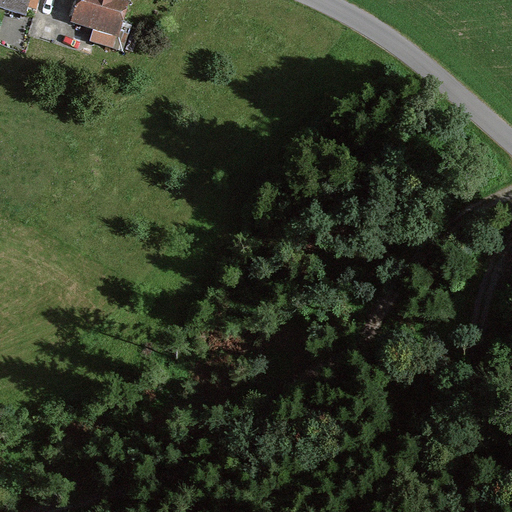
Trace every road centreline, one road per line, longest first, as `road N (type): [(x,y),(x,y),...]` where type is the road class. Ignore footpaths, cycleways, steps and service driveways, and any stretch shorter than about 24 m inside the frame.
road 1 (track): [(511,206),(433,236),(379,342),(251,402),(80,511)]
road 2 (unclassified): [(511,143),(412,61),(308,0)]
